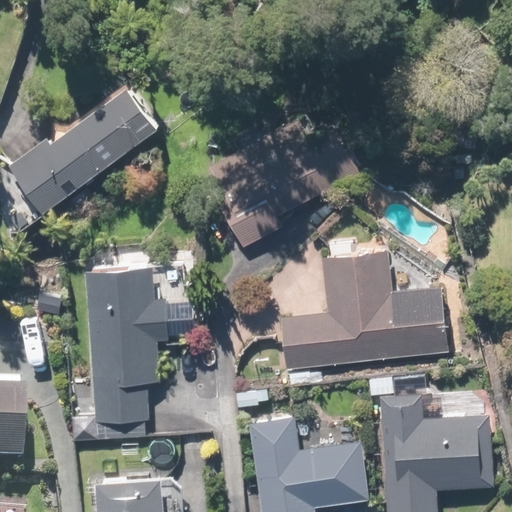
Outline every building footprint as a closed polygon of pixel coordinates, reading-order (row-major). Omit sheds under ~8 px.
[(52,130),(13,159),(47,205),(163,121),(132,79),(56,135),(52,130)] [(321,141),(302,109),(212,162),(234,200),(224,206),(247,247),(289,222),(281,210),(321,187),(329,200),(368,177),(340,129),(321,141)] [(105,242),(92,254),(96,411),(82,411),(83,438),(145,436),(145,417),(151,417),(150,380),(161,380),(160,336),(170,336),(169,292),(191,291),(190,261),(155,262),(154,241),(105,242)] [(281,312),(286,361),(452,344),(445,281),(395,286),(390,245),(321,253),(327,308),(281,312)] [(64,286),(34,285),(33,309),(63,310),(64,286)] [(202,346),(176,346),(177,390),(202,389),(202,346)] [(428,374),(369,376),(374,498),(385,498),(385,511),(441,511),(440,487),(495,485),(492,409),(424,412),(423,387),(428,387),(428,374)] [(0,459),(20,461),(23,392),(18,392),(18,382),(0,381),(0,459)] [(270,386),(236,388),(237,407),(271,405),(270,386)] [(296,412),(252,418),(264,511),(315,511),(314,503),(372,495),(364,437),(301,445),(296,412)] [(164,471),(102,474),(103,511),(187,511),(186,480),(164,481),(164,471)] [(22,511),(23,500),(0,498),(0,511),(22,511)]
